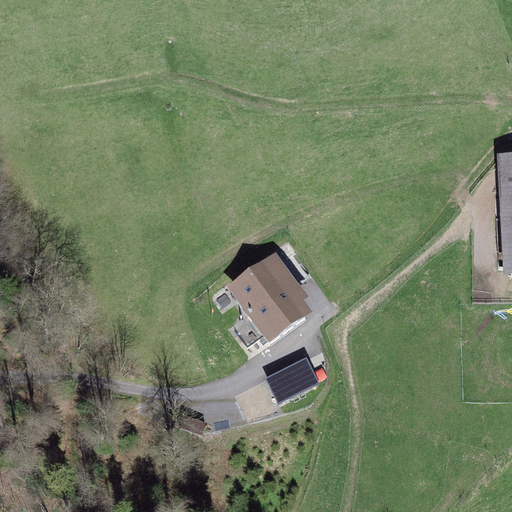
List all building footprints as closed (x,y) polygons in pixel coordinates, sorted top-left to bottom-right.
[(510,252),(511,277),(511,160),(501,161),(506,252),(510,252)] [(274,265),(234,294),(272,344),(305,320),(297,308),(303,304),(274,265)] [(234,299),(226,287),(210,298),(217,309),(234,299)] [(306,361),(267,381),(279,404),(318,384),(306,361)] [(271,414),(265,389),(241,394),(219,405),(223,425),(271,414)]
